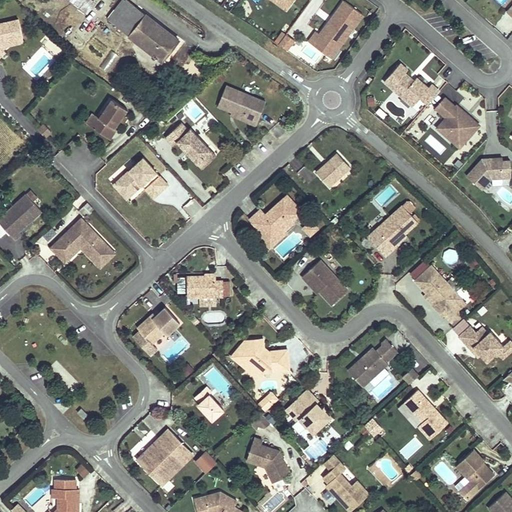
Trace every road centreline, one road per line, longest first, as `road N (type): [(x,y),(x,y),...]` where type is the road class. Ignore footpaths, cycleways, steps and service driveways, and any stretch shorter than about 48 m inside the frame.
road 1 (residential): [(511,436),(400,313),(376,307),(327,333),(306,325),(212,220)]
road 2 (residential): [(511,270),(331,100)]
road 3 (residential): [(331,100),(184,0)]
road 4 (residential): [(331,100),(212,220)]
road 5 (residential): [(100,440),(144,396),(136,367),(97,327)]
road 6 (residential): [(82,160),(86,185),(158,265)]
road 7 (residential): [(446,0),(502,49),(509,66),(500,79),(483,80)]
road 8 (residential): [(97,327),(43,280),(17,283),(0,298)]
